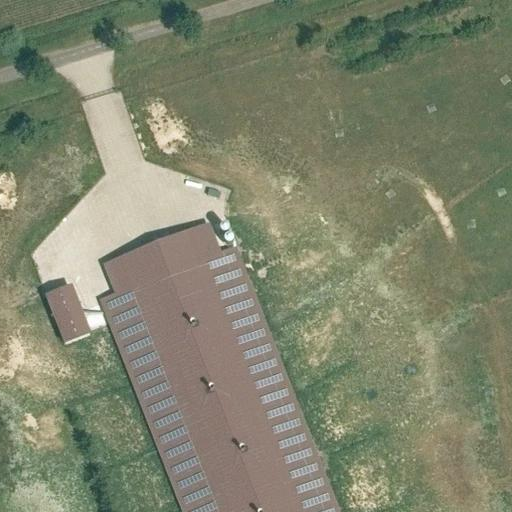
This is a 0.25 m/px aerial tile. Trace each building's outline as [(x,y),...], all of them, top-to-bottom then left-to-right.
[(450,88),(443,90),(446,98),(453,95),(450,88)] [(378,110),(372,112),(375,120),(382,117),(378,110)] [(313,130),(307,132),(310,140),(317,137),(313,130)] [(443,160),(437,164),(441,171),(447,167),(443,160)] [(385,187),(379,191),(383,198),(389,194),(385,187)] [(484,209),(478,213),(482,220),(489,216),(484,209)] [(97,298),(180,511),(339,511),(236,245),(221,251),(209,221),(102,262),(113,292),(97,298)] [(482,265),(476,269),(481,276),(487,272),(482,265)] [(404,275),(398,278),(403,286),(409,282),(404,275)] [(47,306),(67,354),(94,344),(74,295),(47,306)] [(417,302),(410,306),(415,313),(421,309),(417,302)] [(412,365),(406,368),(410,376),(416,372),(412,365)] [(483,386),(477,389),(480,397),(486,394),(483,386)] [(466,452),(459,454),(461,462),(468,460),(466,452)] [(8,471),(2,467),(0,470),(0,475),(4,478),(8,471)]
